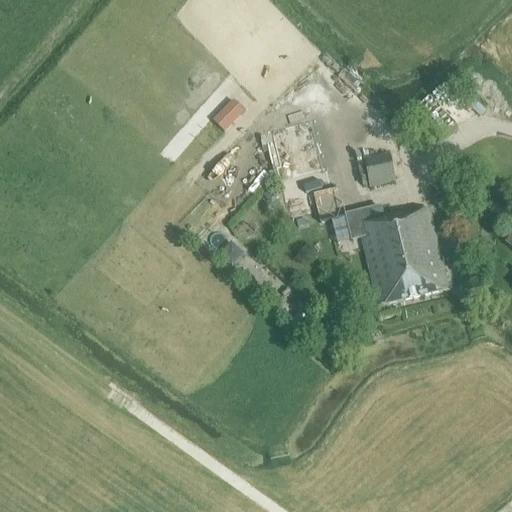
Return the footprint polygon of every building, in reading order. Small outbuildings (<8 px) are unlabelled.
[(271,99),(309,101),(311,61),(273,60),(271,99)] [(434,114),(449,128),(455,122),(440,108),(434,114)] [(315,121),(268,133),(289,219),(336,208),(315,121)] [(369,189),(395,183),(389,153),(363,159),(369,189)] [(465,211),(474,207),(469,197),(460,201),(465,211)] [(383,218),(381,208),(346,217),(352,242),(361,239),(378,310),(449,293),(451,289),(449,281),(445,278),(429,210),(410,215),(409,212),(383,218)] [(234,239),(221,258),(238,270),(251,251),(234,239)]
